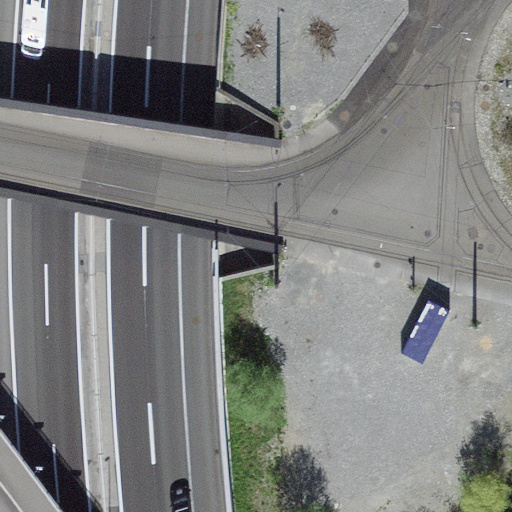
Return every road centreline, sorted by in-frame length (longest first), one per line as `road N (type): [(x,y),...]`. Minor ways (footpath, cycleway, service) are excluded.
road 1 (motorway): [(158,511),(144,272),(153,0)]
road 2 (motorway): [(55,0),(46,274),(59,511)]
